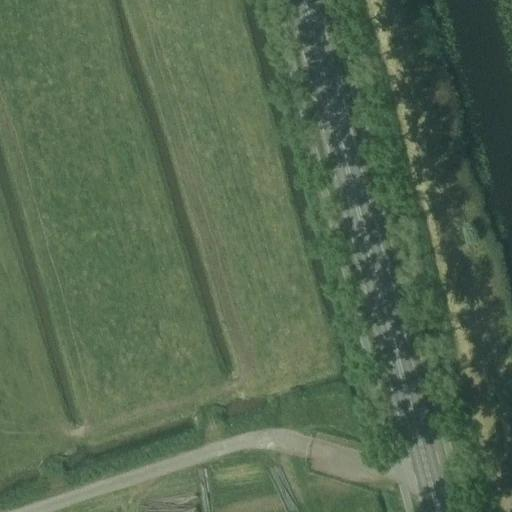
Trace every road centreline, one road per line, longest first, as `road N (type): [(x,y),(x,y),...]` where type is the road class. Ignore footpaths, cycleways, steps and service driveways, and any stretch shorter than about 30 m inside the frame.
road 1 (primary): [(437,511),(306,0)]
road 2 (unclassified): [(34,511),(248,441),(309,452)]
